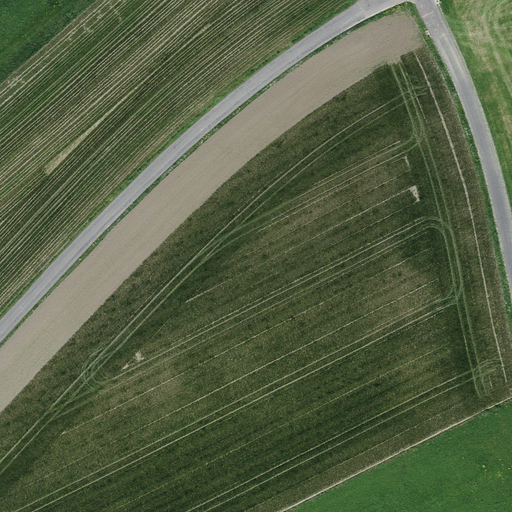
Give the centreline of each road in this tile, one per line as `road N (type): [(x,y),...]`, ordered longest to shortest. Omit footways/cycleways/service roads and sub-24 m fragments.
road 1 (unclassified): [(385,0),(319,35),(212,118),(0,332)]
road 2 (unclassified): [(511,256),(473,110),(423,0)]
